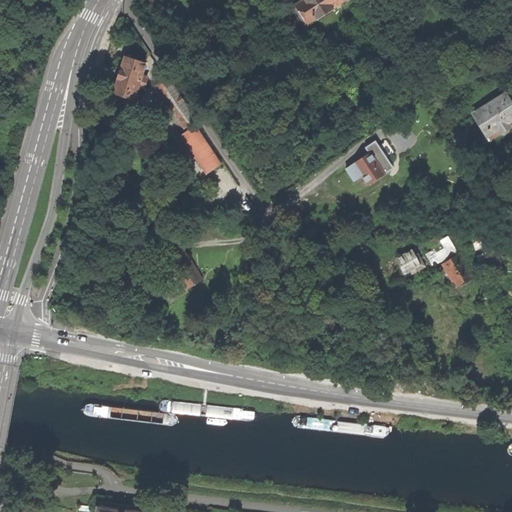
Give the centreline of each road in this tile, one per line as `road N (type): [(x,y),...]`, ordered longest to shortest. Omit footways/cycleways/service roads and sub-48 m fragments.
road 1 (residential): [(12,333),(253,380),(511,413)]
road 2 (residential): [(12,333),(56,204),(79,39)]
road 3 (residential): [(79,39),(58,82),(0,285)]
